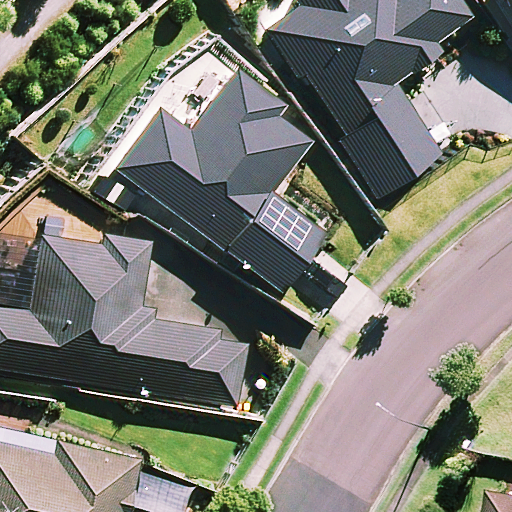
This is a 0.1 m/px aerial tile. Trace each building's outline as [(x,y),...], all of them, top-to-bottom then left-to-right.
[(286,0),(292,8),(266,27),(347,138),(341,143),(380,196),(437,154),(387,87),(438,50),(433,43),(469,17),(455,0),(286,0)] [(279,102),(233,67),(184,132),(151,108),(107,166),(277,294),(321,235),(266,195),(305,143),(269,115),(279,102)] [(208,341),(210,330),(134,317),(145,249),(37,231),(24,311),(0,306),(0,369),(233,408),(243,347),(208,341)] [(122,511),(135,460),(49,441),(46,455),(0,445),(0,511),(122,511)] [(511,511),(511,504),(495,502),(493,511),(511,511)]
